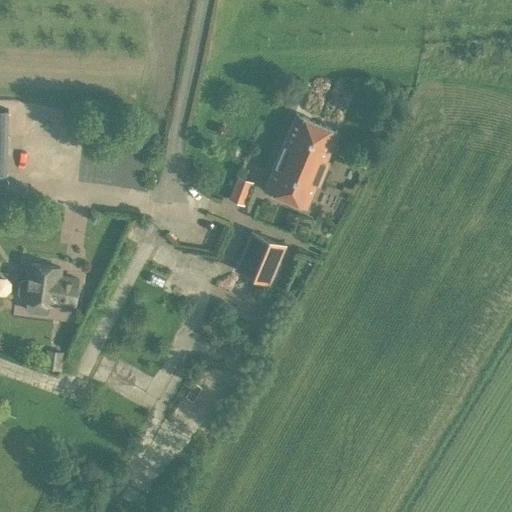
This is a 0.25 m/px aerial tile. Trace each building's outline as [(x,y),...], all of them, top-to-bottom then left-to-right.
[(306,205),(337,130),(297,113),(265,188),(306,205)] [(243,204),(252,181),(237,176),(229,198),(243,204)] [(247,240),(235,269),(269,282),(285,244),(251,230),(247,240)] [(19,281),(18,292),(20,295),(24,296),(23,299),(27,300),(26,307),(28,310),(45,312),(48,310),(49,303),(55,303),(55,300),(75,302),(78,278),(59,275),(60,266),(28,262),(26,280),(22,279),(19,281)] [(48,352),(46,367),(59,369),(61,353),(48,352)]
